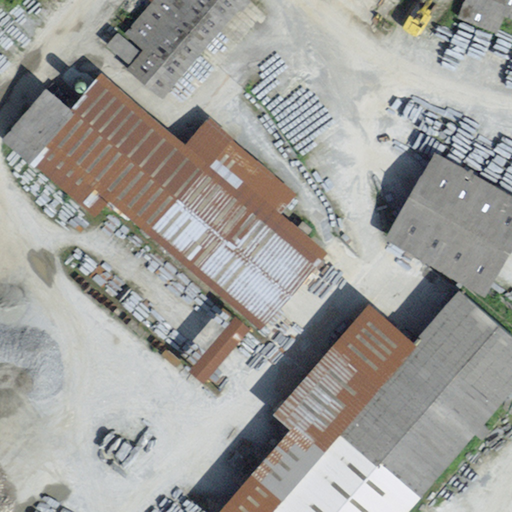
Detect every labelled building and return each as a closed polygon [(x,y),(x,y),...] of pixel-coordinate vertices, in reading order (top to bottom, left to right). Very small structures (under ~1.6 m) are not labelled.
[(247,0),(158,0),(109,53),(167,106),(257,9),(247,0)] [(511,0),(476,0),(468,22),(511,37),(511,0)] [(47,99),(17,135),(263,342),(334,258),(287,218),(303,200),(215,126),(187,159),(100,86),(71,119),(47,99)] [(511,261),(511,196),(436,155),(389,242),(492,298),(511,261)] [(410,511),(511,392),(511,333),(459,288),(413,342),(369,305),(274,418),(286,436),(221,511),(410,511)]
